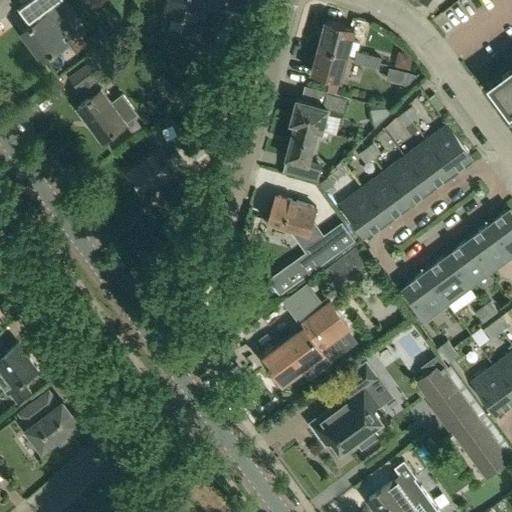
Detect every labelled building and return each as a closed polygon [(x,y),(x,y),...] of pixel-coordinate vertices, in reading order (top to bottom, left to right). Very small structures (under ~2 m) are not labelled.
[(39,18),(23,29),(44,59),(69,41),(64,34),(69,30),(61,20),(56,23),(48,12),(44,14),(42,10),(56,0),(26,0),(20,5),(30,19),(36,14),(39,18)] [(169,0),(166,11),(222,27),(216,49),(231,53),(242,14),(219,8),(220,0),(169,0)] [(320,47),(346,54),(353,27),(326,20),(320,47)] [(346,54),(320,47),(313,74),(340,81),(346,54)] [(387,65),(389,59),(357,50),(355,56),(387,65)] [(387,65),(355,56),(353,61),(386,70),(387,65)] [(104,138),(126,121),(137,114),(122,92),(111,100),(102,87),(99,89),(92,79),(101,73),(92,61),(71,76),(80,89),(83,86),(90,96),(79,104),(94,126),(93,128),(100,138),(102,136),(104,138)] [(511,69),(491,85),(510,110),(511,108),(511,69)] [(176,90),(168,96),(173,104),(174,103),(181,98),(176,90)] [(326,92),(324,101),(323,101),(321,107),(295,99),(288,122),(315,129),(321,131),(326,112),(334,114),(342,117),(347,98),(326,92)] [(195,101),(189,127),(218,134),(225,107),(195,101)] [(404,110),(411,121),(418,116),(411,105),(404,110)] [(404,126),(411,121),(404,110),(396,115),(404,126)] [(322,163),(307,158),(315,129),(293,123),(283,158),(308,166),(304,177),(317,181),(322,163)] [(426,140),(449,172),(471,156),(448,124),(426,140)] [(428,188),(449,172),(426,140),(405,156),(428,188)] [(365,147),(373,158),(381,152),(373,142),(365,147)] [(193,182),(174,177),(172,183),(167,175),(185,162),(176,150),(167,158),(159,147),(127,171),(142,193),(155,184),(167,200),(164,210),(183,215),(199,220),(209,186),(193,182)] [(365,163),(373,158),(365,147),(358,153),(365,163)] [(428,188),(405,156),(383,172),(407,203),(428,188)] [(385,219),(407,203),(383,172),(362,188),(385,219)] [(335,183),(329,175),(318,183),(324,191),(335,183)] [(385,219),(362,188),(340,204),(364,235),(385,219)] [(311,260),(312,260),(328,249),(319,237),(322,235),(311,221),(315,207),(276,194),(268,220),(306,231),(305,233),(311,243),(303,249),(311,260)] [(488,224),(511,255),(511,254),(511,210),(510,208),(488,224)] [(490,271),(511,255),(488,224),(467,240),(490,271)] [(490,271),(467,240),(445,255),(469,287),(490,271)] [(447,303),(469,287),(445,255),(424,271),(447,303)] [(447,303),(424,271),(402,287),(425,319),(447,303)] [(304,327),(263,357),(281,382),(300,368),(308,378),(330,362),(323,352),(323,351),(320,347),(348,326),(329,301),(322,306),(306,284),(284,300),(304,327)] [(482,306),(490,316),(497,311),(489,301),(482,306)] [(483,321),(490,316),(482,306),(475,311),(483,321)] [(493,321),(500,331),(508,325),(500,315),(493,321)] [(493,336),(500,331),(493,321),(485,326),(493,336)] [(437,347),(442,354),(453,346),(448,339),(437,347)] [(7,350),(3,345),(0,340),(0,377),(17,400),(31,390),(23,380),(36,370),(35,369),(37,367),(18,342),(7,350)] [(459,354),(453,346),(442,354),(448,362),(459,354)] [(511,351),(493,366),(511,390),(511,351)] [(380,421),(372,409),(377,405),(364,386),(376,377),(366,363),(337,384),(347,397),(311,423),(325,443),(331,439),(339,451),(355,439),(361,448),(377,436),(371,428),(380,421)] [(448,426),(452,431),(474,414),(437,364),(415,380),(432,404),(431,405),(447,427),(448,426)] [(495,413),(511,400),(511,390),(493,366),(472,382),(495,413)] [(77,422),(79,421),(63,400),(59,403),(49,389),(19,412),(29,426),(27,427),(43,448),(57,437),(61,443),(81,428),(77,422)] [(474,414),(452,431),(486,477),(508,461),(474,414)] [(394,466),(400,474),(368,498),(378,511),(439,511),(414,477),(416,476),(404,459),(394,466)]
